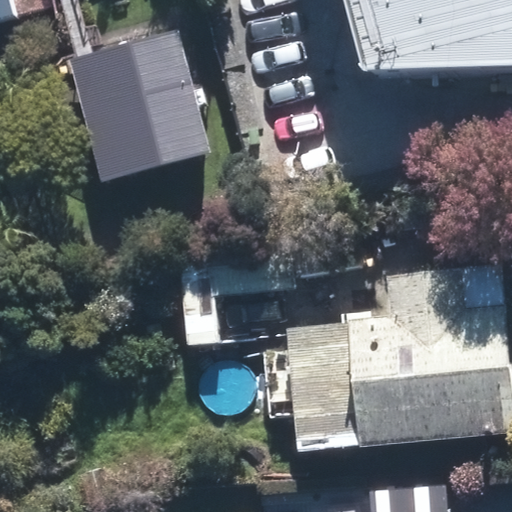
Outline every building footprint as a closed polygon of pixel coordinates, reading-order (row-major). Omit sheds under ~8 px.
[(0,0),(0,27),(15,24),(8,0),(0,0)] [(511,0),(367,0),(392,97),(511,87),(511,0)] [(176,39),(64,66),(97,197),(208,169),(176,39)] [(296,238),(171,247),(179,357),(222,354),(219,307),(301,302),(296,238)] [(292,464),(511,441),(511,368),(507,369),(497,273),(379,284),(383,325),(261,337),(270,424),(288,423),(292,464)]
